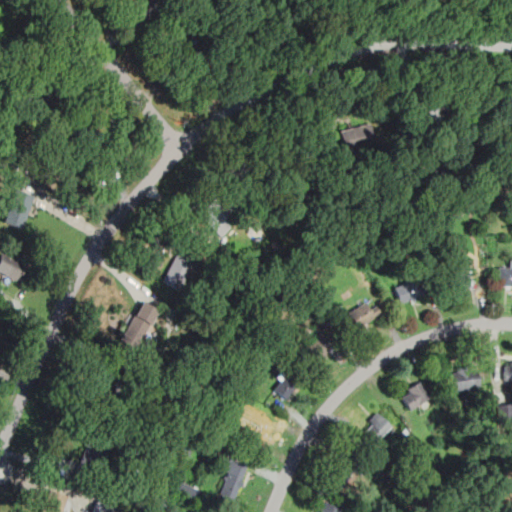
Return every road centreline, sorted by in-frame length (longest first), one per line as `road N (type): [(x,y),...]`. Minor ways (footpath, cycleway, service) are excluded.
road 1 (residential): [(0,449),(96,244),(202,130)]
road 2 (residential): [(267,511),(308,429),(359,374),(433,335),(511,321)]
road 3 (residential): [(202,130),(289,78),(373,46),(511,47)]
road 4 (residential): [(179,148),(58,0)]
